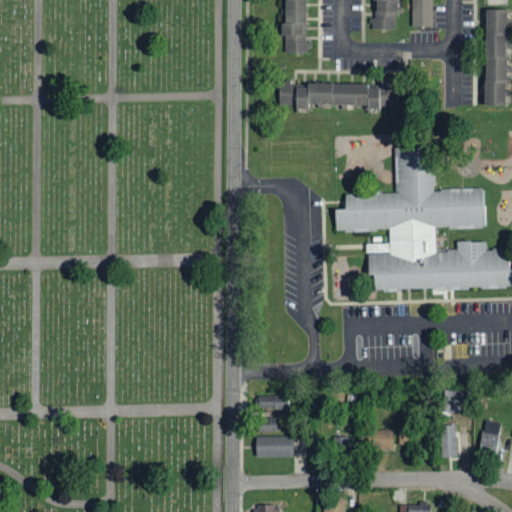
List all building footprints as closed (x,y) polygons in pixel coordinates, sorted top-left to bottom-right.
[(308,50),(308,0),(283,0),(283,50),(308,50)] [(395,26),(394,0),(373,0),(373,27),(395,26)] [(433,24),(432,0),(412,0),(413,24),(433,24)] [(505,103),(506,8),(485,8),(484,102),(505,103)] [(399,81),(280,80),(280,106),(398,107),(399,81)] [(396,143),(397,190),(344,191),(344,207),(337,207),(338,232),(388,230),(388,241),(368,241),(369,289),(511,286),(511,247),(488,248),(488,240),(458,240),(458,250),(434,251),(433,225),(485,223),(484,190),(433,191),(432,142),(396,143)] [(469,390),(443,391),(443,413),(469,412),(469,390)] [(260,409),(288,409),(288,396),(260,395),(260,409)] [(257,418),(258,432),(276,431),(275,417),(257,418)] [(496,450),(500,422),(483,420),(480,448),(496,450)] [(456,456),(455,425),(439,425),(440,457),(456,456)] [(392,429),(372,430),(373,448),(392,448),(392,429)] [(255,435),(255,456),(292,457),(292,436),(255,435)] [(322,511),(344,511),(345,502),(323,503),(322,511)] [(429,511),(430,504),(401,503),(400,511),(429,511)]
